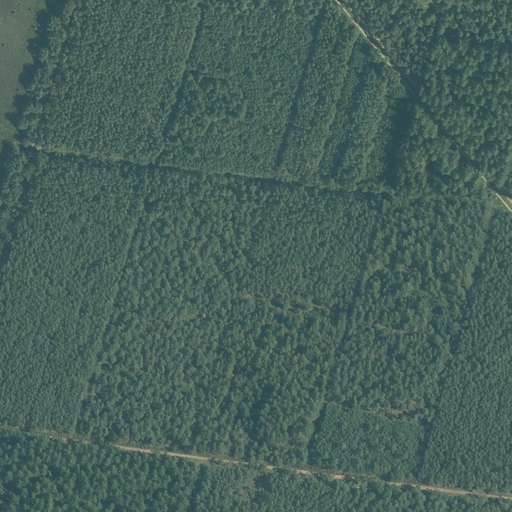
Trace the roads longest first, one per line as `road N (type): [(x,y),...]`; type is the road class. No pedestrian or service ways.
road 1 (track): [(0,432),(511,499)]
road 2 (track): [(0,257),(74,0)]
road 3 (track): [(511,202),(344,0)]
road 4 (track): [(412,91),(428,54),(477,37),(511,40)]
